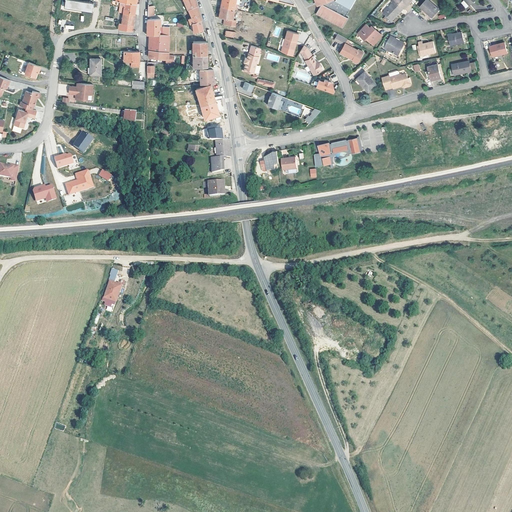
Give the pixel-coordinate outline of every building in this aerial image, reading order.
[(92,10),(93,4),(68,0),(65,0),(64,7),(81,10),(82,8),(92,10)] [(190,9),(196,7),(194,1),(193,0),(184,0),(190,10),(190,9)] [(222,0),(220,9),(233,11),(236,12),(238,0),(222,0)] [(334,0),(350,8),(354,0),(334,0)] [(402,8),(393,0),(392,0),(391,2),(392,3),(383,12),(390,20),(402,8)] [(439,8),(428,0),(424,0),(420,6),(432,16),(439,8)] [(465,9),(470,6),(465,0),(461,4),(465,9)] [(122,15),(134,16),(135,10),(136,5),(124,3),(122,15)] [(348,17),(322,3),(316,14),(342,28),(348,17)] [(200,21),(196,7),(190,9),(192,18),(188,19),(189,25),(191,25),(193,34),(201,31),(199,25),(198,22),(200,21)] [(231,28),(232,21),(233,11),(220,9),(218,19),(224,20),(223,26),(231,28)] [(121,24),(121,30),(132,31),(133,22),(134,16),(122,15),(121,24)] [(147,35),(149,35),(168,35),(168,28),(162,28),(162,31),(159,31),(159,27),(161,27),(161,20),(147,20),(147,28),(147,35)] [(366,24),(357,33),(364,40),(366,37),(372,44),(380,36),(377,33),(378,33),(371,26),(369,28),(366,24)] [(292,58),(295,47),(294,46),(295,43),(296,44),(298,36),(287,32),(281,54),(292,58)] [(461,32),(448,34),(450,44),(463,42),(461,32)] [(348,39),(337,33),(334,39),(344,45),(341,52),(353,59),(353,61),(356,62),(358,62),(363,53),(345,44),(348,39)] [(392,38),(388,36),(384,47),(398,53),(403,42),(393,37),(392,38)] [(435,52),(432,40),(428,41),(429,42),(423,44),(422,40),(418,42),(421,55),(435,52)] [(148,51),(167,52),(167,42),(149,41),(149,46),(148,51)] [(192,56),(205,56),(205,49),(205,42),(191,42),(192,56)] [(500,53),(500,54),(507,53),(504,42),(490,46),(493,55),(500,53)] [(316,65),(314,62),(306,48),(303,46),(297,55),(310,78),(319,72),(320,71),(319,70),(320,69),(318,64),(316,65)] [(253,75),(258,58),(257,58),(259,50),(254,48),(253,54),(248,53),(247,55),(245,60),(244,60),(242,65),(244,65),(242,72),(253,75)] [(165,59),(166,59),(167,52),(148,51),(148,54),(148,58),(165,59)] [(139,67),(139,62),(138,52),(122,52),(122,53),(125,53),(125,62),(132,62),(132,67),(139,67)] [(206,68),(205,56),(192,56),(192,68),(206,68)] [(374,56),(366,62),(369,66),(377,60),(374,56)] [(101,58),(91,58),(90,74),(100,74),(101,58)] [(468,61),(452,64),(455,74),(470,71),(470,70),(468,63),(468,61)] [(38,78),(39,73),(40,70),(41,71),(43,67),(31,63),(27,74),(38,78)] [(437,64),(427,66),(428,70),(425,71),(426,76),(427,77),(430,76),(431,80),(440,78),(437,64)] [(199,71),(199,85),(208,85),(213,85),(212,77),(212,70),(199,71)] [(405,86),(409,87),(411,86),(413,84),(410,78),(408,78),(407,74),(402,75),(402,74),(400,74),(400,72),(398,71),(389,73),(390,75),(383,78),(386,90),(394,88),(394,89),(402,87),(402,85),(405,84),(405,86)] [(366,72),(358,79),(369,92),(377,85),(366,72)] [(0,96),(2,95),(3,91),(2,90),(3,88),(7,88),(9,80),(0,76),(0,96)] [(263,82),(257,80),(256,84),(262,86),(273,90),(274,85),(263,82)] [(132,88),(142,89),(143,82),(132,81),(132,88)] [(317,82),(315,89),(330,95),(333,89),(332,84),(323,81),(322,84),(317,82)] [(93,85),(77,83),(76,87),(69,86),(68,93),(75,94),(75,99),(86,101),(87,95),(91,96),(93,85)] [(252,86),(243,83),(241,89),(249,93),(252,86)] [(195,89),(203,119),(218,115),(212,95),(208,85),(199,85),(192,86),(193,90),(195,89)] [(28,92),(25,102),(23,102),(22,106),(28,108),(34,110),(35,106),(36,106),(39,98),(41,99),(43,94),(35,91),(34,93),(28,92)] [(271,94),(270,98),(268,102),(266,106),(275,110),(280,98),(271,94)] [(34,110),(28,108),(27,112),(20,110),(15,125),(23,128),(25,128),(29,117),(36,119),(38,111),(34,110)] [(121,125),(132,128),(134,113),(124,111),(121,125)] [(307,118),(303,122),(308,124),(318,113),(313,111),(309,115),(307,118)] [(84,153),(94,138),(83,130),(72,145),(84,153)] [(349,151),(350,155),(359,153),(359,152),(361,152),(361,149),(359,149),(357,139),(347,141),(345,142),(345,141),(330,143),(331,144),(329,145),(328,143),(317,145),(318,153),(319,156),(313,157),(314,168),(322,166),(322,168),(330,166),(328,159),(329,158),(329,157),(331,154),(349,151)] [(228,153),(227,141),(220,141),(214,141),(215,157),(223,158),(227,158),(227,155),(227,153),(228,153)] [(328,159),(330,166),(332,166),(331,161),(332,159),(333,157),(335,156),(337,154),(340,153),(342,153),(344,154),(348,155),(350,155),(349,151),(331,154),(329,157),(329,158),(328,159)] [(62,155),(53,158),(57,169),(73,163),(70,155),(69,155),(65,156),(63,156),(62,155)] [(223,158),(215,157),(209,158),(210,174),(221,172),(221,161),(224,161),(223,158)] [(280,169),(295,168),(294,157),(279,158),(280,169)] [(276,163),(276,158),(260,161),(261,166),(260,166),(261,171),(266,170),(266,169),(274,167),(273,164),(276,163)] [(9,179),(15,180),(18,165),(9,163),(8,165),(7,165),(7,166),(4,166),(5,165),(0,163),(0,175),(10,177),(9,179)] [(107,181),(110,175),(100,169),(97,175),(107,181)] [(64,184),(68,195),(92,187),(87,170),(74,174),(76,180),(77,182),(74,183),(73,181),(64,184)] [(208,196),(223,195),(222,181),(207,183),(207,184),(202,184),(202,189),(207,189),(208,196)] [(55,198),(51,185),(45,187),(44,185),(34,188),(33,190),(36,200),(46,197),(50,196),(51,200),(55,198)] [(119,290),(120,291),(123,284),(121,284),(122,282),(119,281),(119,283),(115,282),(119,272),(113,270),(111,274),(112,275),(110,280),(104,296),(115,301),(119,290)]
